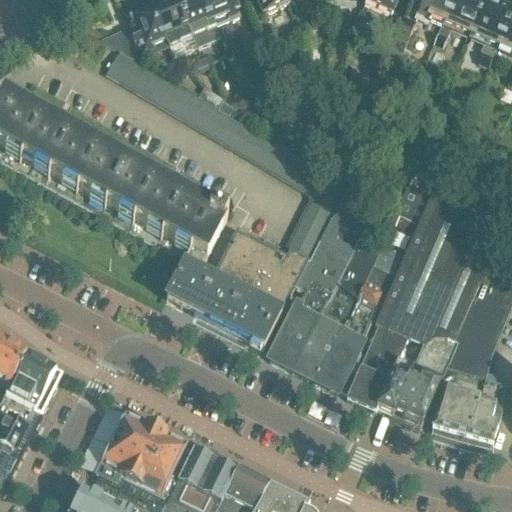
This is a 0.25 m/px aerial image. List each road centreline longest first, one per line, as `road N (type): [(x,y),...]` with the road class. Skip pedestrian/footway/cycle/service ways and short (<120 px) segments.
road 1 (tertiary): [(511,501),(390,472),(140,352)]
road 2 (tertiary): [(140,352),(120,360),(105,380),(37,511)]
road 3 (residential): [(140,352),(0,280)]
